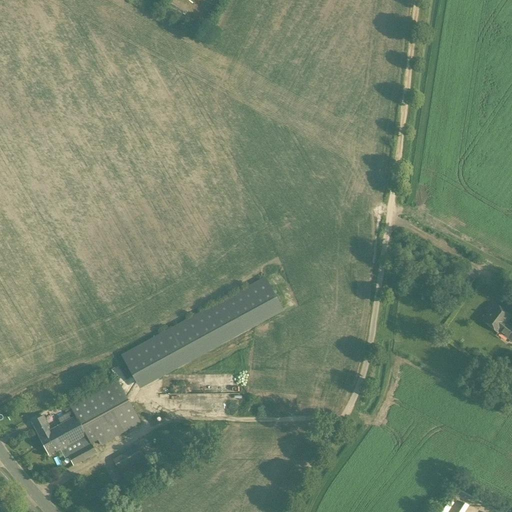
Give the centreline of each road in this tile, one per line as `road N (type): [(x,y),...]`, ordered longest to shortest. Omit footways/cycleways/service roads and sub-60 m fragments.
road 1 (unclassified): [(285,511),(359,385),(391,192)]
road 2 (track): [(391,192),(416,0)]
